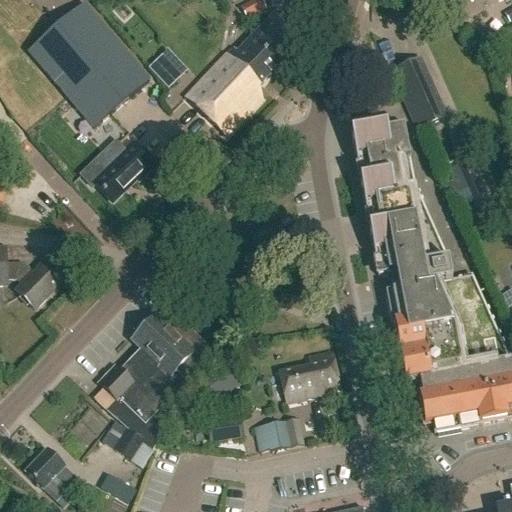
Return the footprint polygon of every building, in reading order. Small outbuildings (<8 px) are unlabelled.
[(313,0),(272,0),(271,9),(311,15),(313,0)] [(490,3),(487,0),(438,0),(455,28),(492,7),(490,3)] [(150,85),(84,8),(28,55),(94,132),(150,85)] [(302,44),(273,16),(235,56),(231,52),(185,100),(225,139),(262,100),(259,89),(302,44)] [(421,61),(391,74),(417,134),(447,121),(421,61)] [(388,80),(381,64),(371,68),(378,85),(388,80)] [(414,189),(403,126),(351,136),(358,172),(377,279),(395,276),(398,294),(384,297),(390,328),(393,327),(404,386),(418,384),(421,399),(418,399),(424,430),(432,429),(434,437),(511,422),(511,371),(471,280),(450,284),(447,266),(414,189)] [(92,193),(97,188),(113,205),(136,182),(138,185),(154,169),(131,145),(115,161),(118,164),(109,172),(99,161),(79,180),(92,193)] [(460,211),(478,201),(465,178),(448,187),(460,211)] [(6,266),(6,249),(0,249),(0,288),(7,289),(7,283),(16,282),(22,288),(17,293),(35,312),(63,284),(45,266),(34,277),(23,266),(6,266)] [(212,358),(164,311),(132,344),(140,352),(118,375),(113,370),(97,386),(103,392),(94,402),(125,432),(127,430),(150,453),(153,449),(157,446),(159,443),(164,419),(158,413),(180,391),(180,392),(212,358)] [(282,391),(336,379),(331,355),(307,360),(309,369),(279,376),(282,391)] [(196,386),(202,394),(215,409),(244,386),(225,362),(196,386)] [(336,379),(282,391),(286,407),(340,395),(336,379)] [(174,448),(190,413),(176,407),(161,442),(174,448)] [(241,441),(238,422),(206,427),(209,446),(241,441)] [(303,449),(297,422),(254,432),(260,457),(289,450),(289,452),(303,449)] [(127,434),(114,427),(107,442),(116,447),(113,454),(142,469),(149,455),(139,443),(127,434)] [(64,470),(46,453),(24,476),(42,493),(55,505),(76,483),(63,471),(64,470)] [(351,464),(328,469),(332,488),(356,483),(351,464)]
